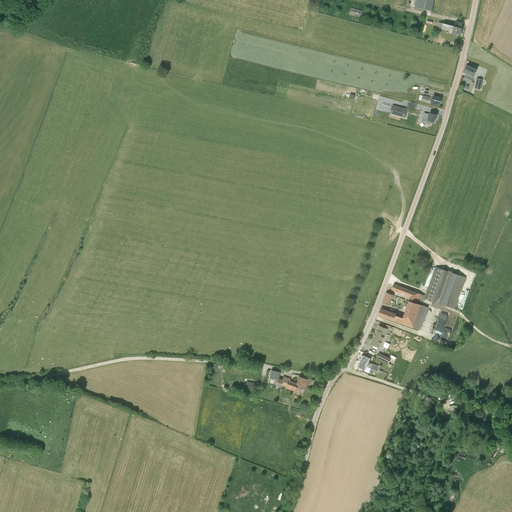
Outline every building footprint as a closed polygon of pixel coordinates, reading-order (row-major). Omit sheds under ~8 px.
[(431,11),(434,0),(417,0),(416,7),(431,11)] [(349,15),(360,18),(362,11),(351,8),(349,15)] [(453,29),(452,33),(460,35),(462,28),(439,22),(438,28),(449,31),(450,28),(453,29)] [(473,77),(476,70),(466,65),(463,72),(473,77)] [(467,81),(464,90),(470,92),(474,80),(465,76),(464,80),(467,81)] [(441,98),(433,96),(432,99),(429,98),(430,98),(423,96),(421,101),(428,103),(429,104),(429,103),(431,104),(435,105),(435,103),(439,104),(441,98)] [(383,103),(381,110),(389,112),(391,105),(383,103)] [(390,114),(405,118),(407,110),(392,106),(390,114)] [(416,112),(415,116),(414,120),(422,122),(428,124),(428,123),(431,123),(431,121),(434,122),(435,118),(436,118),(436,116),(436,115),(430,113),(428,120),(423,119),(425,111),(421,109),(420,113),(416,112)] [(466,277),(450,272),(436,267),(425,298),(454,309),(466,277)] [(427,307),(421,305),(424,296),(393,284),(392,289),(411,296),(403,318),(395,315),(396,314),(380,309),(378,315),(419,329),(427,307)] [(392,295),(386,292),(382,303),(389,305),(392,295)] [(387,329),(384,328),(379,325),(370,344),(379,348),(383,338),(381,337),(380,336),(382,333),(385,334),(387,329)] [(379,353),(377,358),(389,363),(391,359),(379,353)] [(361,361),(367,364),(370,358),(364,355),(361,361)] [(365,370),(367,364),(361,361),(358,367),(365,370)] [(281,385),(286,386),(285,388),(288,388),(288,387),(295,389),(294,391),(296,392),(296,394),(299,395),(301,389),(304,390),(307,380),(299,377),(296,385),(289,382),(290,380),(283,377),(282,380),(281,385)] [(245,391),(253,393),(255,385),(247,383),(245,391)]
